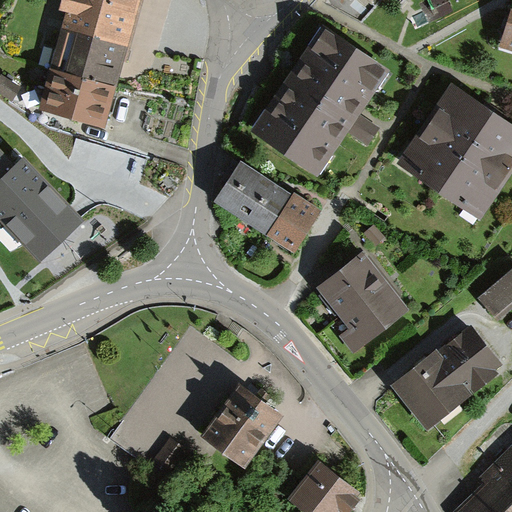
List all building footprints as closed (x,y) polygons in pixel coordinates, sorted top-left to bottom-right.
[(72,0),(54,70),(113,86),(137,0),(72,0)] [(376,65),(333,36),(322,52),(317,48),(271,114),(276,118),(265,135),(309,164),(320,148),(325,152),(370,85),(365,82),(376,65)] [(103,123),(113,86),(54,70),(43,107),(103,123)] [(19,87),(2,76),(0,79),(0,90),(12,98),(19,87)] [(511,127),(456,90),(417,148),(427,155),(416,171),(466,205),(476,189),(487,196),(511,159),(511,127)] [(377,128),(363,118),(353,132),(367,142),(377,128)] [(104,165),(107,149),(78,143),(75,158),(104,165)] [(0,152),(0,214),(41,258),(81,220),(23,159),(14,167),(0,152)] [(238,211),(257,180),(233,165),(227,173),(232,177),(218,199),(238,211)] [(257,180),(238,211),(270,232),(289,201),(257,180)] [(289,201),(270,232),(290,245),(290,246),(292,247),(317,208),(306,201),(303,206),(291,199),(289,201)] [(343,313),(383,282),(362,255),(322,287),(343,313)] [(0,289),(12,277),(0,265),(0,289)] [(511,300),(511,271),(481,298),(495,315),(511,300)] [(383,282),(343,313),(364,340),(404,308),(383,282)] [(438,355),(464,388),(464,389),(498,362),(471,329),(438,355)] [(464,388),(438,355),(436,353),(396,384),(424,420),(464,388)] [(279,413),(242,386),(206,435),(243,462),(279,413)] [(181,453),(169,444),(159,457),(171,466),(181,453)] [(511,482),(511,451),(497,466),(500,470),(511,482)] [(355,490),(322,464),(294,498),(311,511),(337,511),(341,508),(345,511),(347,511),(359,498),(352,493),(355,490)] [(499,511),(511,500),(511,482),(500,470),(482,486),(484,487),(481,490),(485,495),(466,511),(499,511)] [(511,511),(511,500),(499,511),(511,511)]
